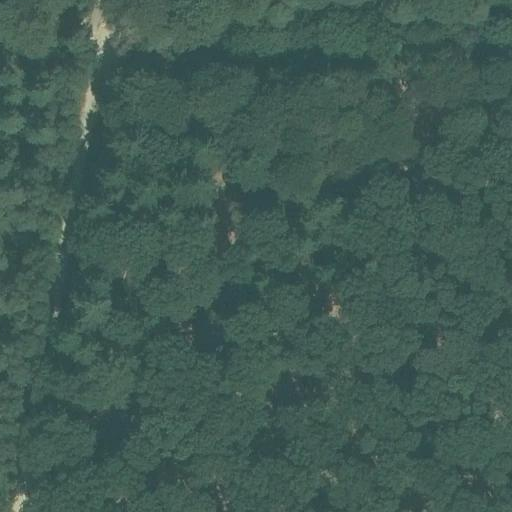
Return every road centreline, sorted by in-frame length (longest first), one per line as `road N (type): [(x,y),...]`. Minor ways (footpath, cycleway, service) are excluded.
road 1 (track): [(92,96),(19,511)]
road 2 (track): [(98,60),(184,51),(511,49)]
